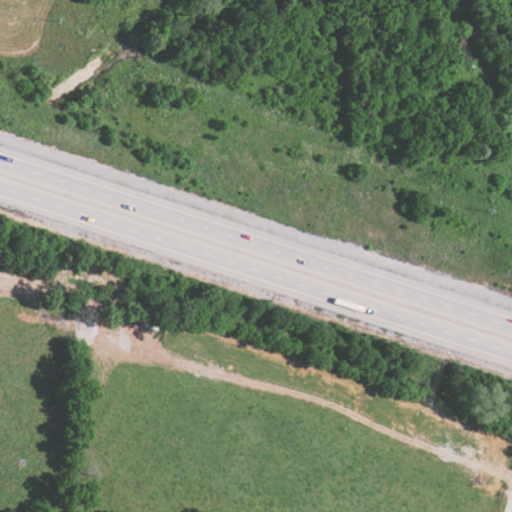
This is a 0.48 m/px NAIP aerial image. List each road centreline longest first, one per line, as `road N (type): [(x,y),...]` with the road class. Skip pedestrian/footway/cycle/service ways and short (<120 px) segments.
road 1 (primary): [(0,191),(511,353)]
road 2 (primary): [(511,326),(0,164)]
